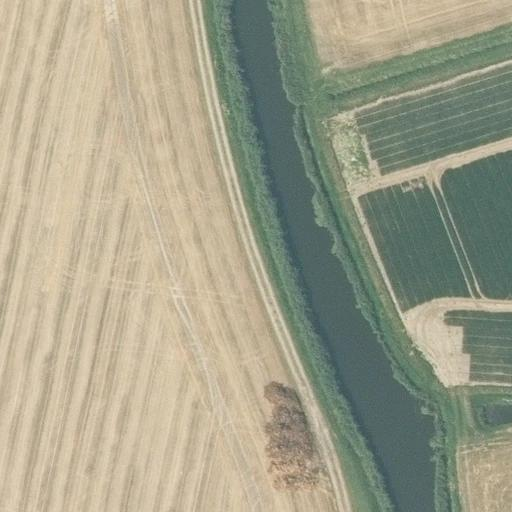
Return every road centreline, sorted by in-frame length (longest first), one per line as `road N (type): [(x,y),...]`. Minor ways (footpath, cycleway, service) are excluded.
road 1 (track): [(511,56),(320,113),(430,392),(511,395)]
road 2 (track): [(342,511),(240,215),(194,0)]
road 3 (track): [(310,95),(511,34)]
